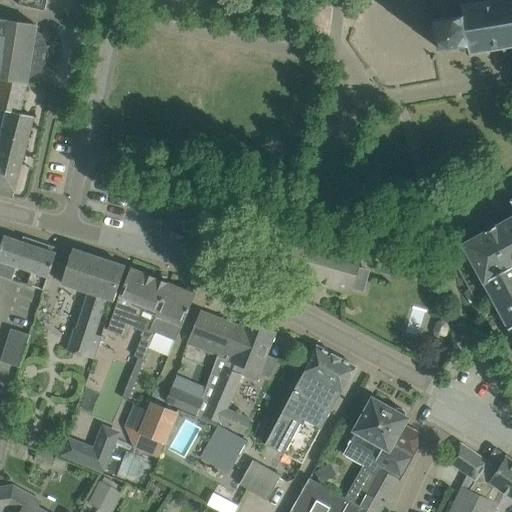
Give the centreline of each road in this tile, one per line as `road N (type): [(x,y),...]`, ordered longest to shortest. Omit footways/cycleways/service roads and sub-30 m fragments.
road 1 (residential): [(83,149),(403,226),(463,215),(511,184)]
road 2 (unclassified): [(457,401),(197,261),(66,225)]
road 3 (residential): [(403,511),(457,401)]
